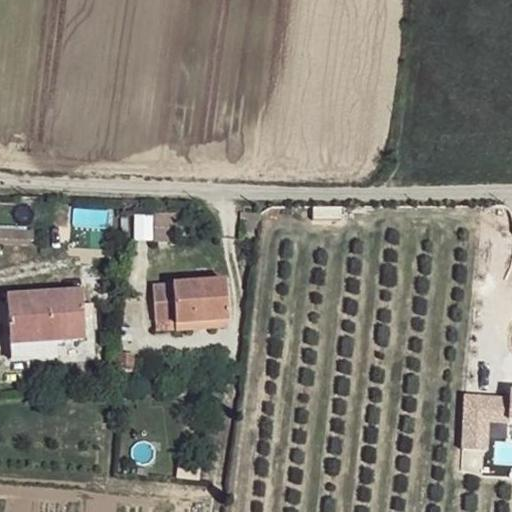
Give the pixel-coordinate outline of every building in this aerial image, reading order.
[(189,239),(187,214),(151,217),(153,242),(189,239)] [(15,229),(0,228),(0,243),(16,244),(15,229)] [(226,280),(156,284),(158,318),(173,317),(172,322),(232,319),(226,280)] [(84,289),(12,294),(13,341),(52,338),(87,336),(84,289)] [(52,338),(13,341),(16,359),(52,357),(52,338)]
